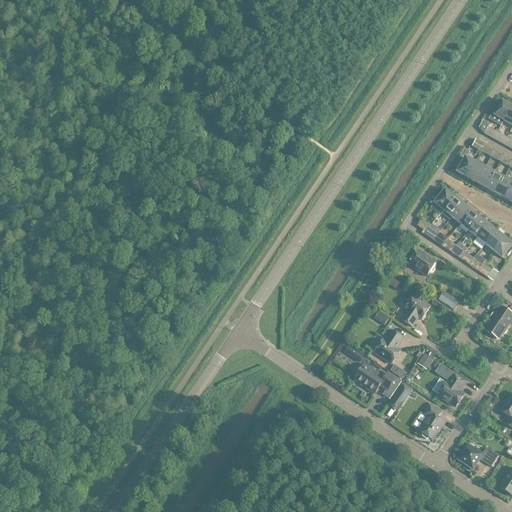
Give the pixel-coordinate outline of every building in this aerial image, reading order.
[(490,115),(502,122),(511,107),(501,101),(499,105),(494,102),(492,112),(490,115)] [(511,107),(502,122),(511,127),(511,126),(511,107)] [(490,123),(488,126),(483,123),(479,129),(484,132),(483,135),(483,134),(486,136),(491,130),(493,131),(496,126),(490,123)] [(496,133),(492,140),(493,139),(495,141),(501,135),(496,133)] [(506,138),(502,145),(505,146),(510,141),(510,140),(506,138)] [(466,178),(474,163),(464,158),(463,161),(458,158),(456,168),(454,171),(454,172),(466,178)] [(474,163),(466,178),(475,184),(484,169),(474,163)] [(484,169),(475,184),(485,189),(493,174),(484,169)] [(493,174),(485,189),(494,194),(502,179),(493,174)] [(502,179),(494,194),(504,199),(511,184),(502,179)] [(433,204),(442,211),(453,198),(442,189),(442,190),(439,193),(431,198),(435,202),(433,204)] [(453,198),(442,211),(450,218),(461,205),(453,198)] [(461,205),(450,218),(459,225),(470,211),(461,205)] [(459,225),(467,232),(478,218),(470,211),(459,225)] [(478,218),(467,232),(476,238),(486,225),(478,218)] [(466,237),(469,233),(453,221),(450,225),(466,237)] [(486,225),(476,238),(484,245),(495,232),(486,225)] [(495,232),(484,245),(492,252),(503,239),(495,232)] [(511,245),(503,239),(492,252),(501,259),(505,254),(507,256),(511,249),(511,245)] [(451,253),(457,257),(459,259),(459,260),(467,249),(461,245),(462,244),(458,241),(455,247),(451,253)] [(428,273),(429,274),(431,273),(434,270),(433,268),(432,267),(435,263),(417,251),(407,265),(426,277),(428,273)] [(482,265),(477,262),(478,260),(474,257),(473,259),(468,266),(477,272),(482,265)] [(392,289),(398,279),(388,274),(383,283),(392,289)] [(458,302),(443,292),(437,301),(452,311),(458,302)] [(407,312),(401,321),(411,328),(417,319),(420,321),(429,308),(413,297),(404,310),(407,312)] [(506,330),(505,329),(511,318),(511,316),(500,308),(485,331),(498,340),(501,334),(503,335),(506,330)] [(373,353),(390,365),(399,352),(396,349),(402,339),(391,332),(385,342),(382,340),(373,353)] [(423,355),(419,361),(428,367),(432,361),(423,355)] [(397,377),(401,371),(393,365),(389,371),(397,377)] [(439,380),(431,391),(437,395),(437,396),(454,408),(463,395),(458,391),(460,388),(461,389),(465,383),(453,375),(452,376),(451,375),(452,374),(439,365),(433,373),(448,383),(447,384),(445,383),(445,384),(439,380)] [(368,391),(373,394),(379,386),(386,391),(394,379),(386,374),(383,379),(368,369),(368,370),(366,370),(361,367),(360,369),(358,370),(355,374),(355,377),(353,380),(358,384),(361,384),(367,387),(368,391)] [(389,406),(398,413),(413,391),(403,385),(389,406)] [(505,424),(511,429),(511,393),(500,411),(510,418),(505,424)] [(421,434),(421,435),(421,437),(425,440),(428,439),(431,441),(439,429),(440,430),(444,423),(436,418),(440,412),(429,405),(422,415),(426,418),(417,432),(421,434)] [(467,445),(459,457),(460,463),(472,470),(479,460),(490,468),(498,457),(485,449),(481,455),(467,445)] [(498,488),(511,497),(511,496),(511,468),(498,488)]
